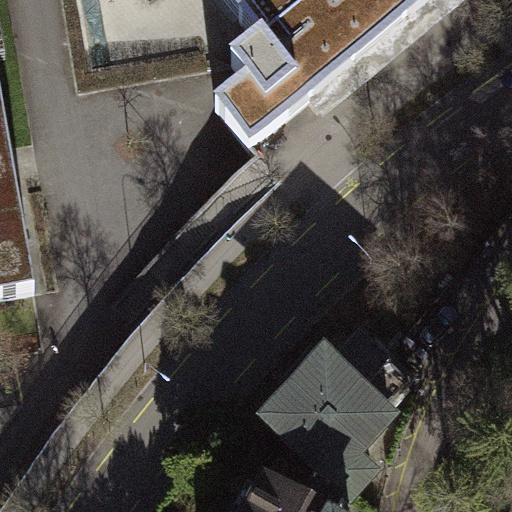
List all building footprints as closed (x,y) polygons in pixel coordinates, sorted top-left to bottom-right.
[(434,0),(220,0),(259,46),(232,68),(247,86),(216,112),(250,153),(434,0)] [(0,95),(0,302),(35,297),(0,95)] [(292,396),(265,426),(320,476),(345,499),(350,504),(374,477),(356,461),(392,421),(385,415),(413,384),(379,353),(351,383),(312,348),(279,384),(292,396)] [(338,511),(345,499),(320,476),(304,506),(265,485),(258,498),(250,511),(338,511)] [(250,511),(258,498),(235,486),(220,511),(250,511)]
